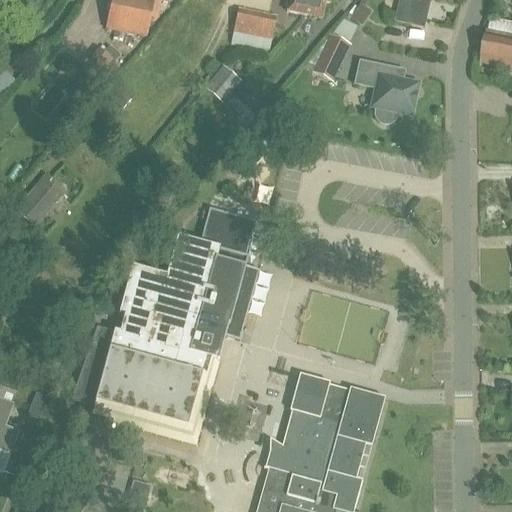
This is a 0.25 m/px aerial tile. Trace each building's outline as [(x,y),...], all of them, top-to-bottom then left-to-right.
[(154,1),(154,0),(110,0),(105,30),(147,39),(154,1)] [(288,0),(286,14),(301,17),(301,16),(304,0),(288,0)] [(301,17),(323,21),(327,0),(304,0),(301,16),(301,17)] [(401,0),(396,23),(426,30),(432,0),(401,0)] [(350,19),(360,26),(370,11),(360,5),(350,19)] [(230,46),(269,54),(276,17),(238,9),(230,46)] [(482,64),(511,69),(511,37),(488,33),(484,52),(482,64)] [(311,73),(332,84),(350,46),(330,36),(311,73)] [(382,125),(387,126),(391,124),(394,121),(396,117),(396,113),(410,116),(414,98),(418,99),(421,86),(401,81),(404,72),(359,62),(354,85),(375,89),(373,97),(377,97),(374,112),(374,117),(375,121),(378,124),(382,125)] [(0,93),(12,79),(0,68),(0,93)] [(205,91),(223,106),(241,84),(223,69),(205,91)] [(168,136),(193,156),(203,144),(179,123),(168,136)] [(99,225),(122,197),(82,163),(59,190),(48,182),(30,203),(48,219),(57,208),(64,213),(73,203),(99,225)] [(358,203),(366,212),(378,201),(370,192),(358,203)] [(389,221),(397,203),(387,199),(379,216),(389,221)] [(128,265),(109,333),(96,330),(70,403),(89,408),(86,419),(194,448),(221,350),(224,338),(237,341),(257,273),(244,269),(248,257),(244,256),(254,220),(213,209),(203,244),(175,236),(164,275),(128,265)] [(0,247),(12,234),(0,223),(0,247)] [(289,413),(291,414),(278,458),(268,455),(264,470),(263,470),(262,471),(267,472),(255,511),(351,511),(360,483),(354,481),(363,448),(370,450),(370,449),(369,449),(373,436),(367,434),(376,400),(384,403),(384,401),(349,391),(348,393),(329,388),(329,386),(299,377),(299,378),(301,379),(291,412),(289,412),(289,413)] [(0,472),(9,476),(16,459),(4,455),(13,432),(0,427),(8,405),(13,406),(18,393),(0,386),(0,472)] [(149,488),(133,484),(127,507),(143,511),(149,488)]
